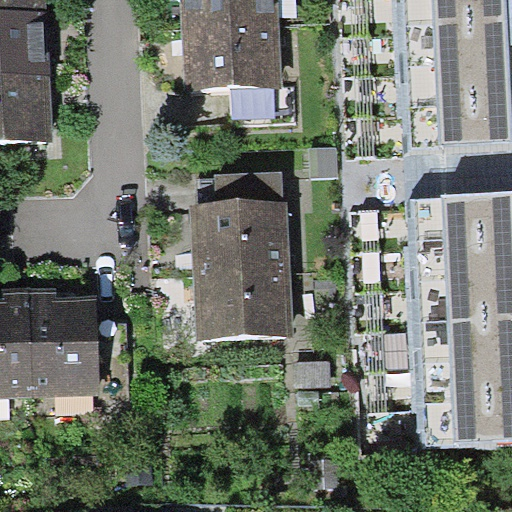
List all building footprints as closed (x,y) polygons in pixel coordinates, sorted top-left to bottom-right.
[(0,0),(0,147),(58,144),(55,96),(51,34),(48,0),(0,0)] [(188,94),(288,90),(283,0),(183,0),(186,46),(188,94)] [(401,159),(511,153),(511,0),(335,0),(342,136),(400,133),(401,159)] [(511,203),(354,210),(364,455),(425,452),(511,449),(511,203)] [(197,343),(292,340),(288,209),(194,211),(195,261),(196,295),(197,343)] [(110,417),(142,416),(139,322),(104,323),(103,302),(47,303),(11,304),(0,304),(0,406),(109,403),(110,417)]
